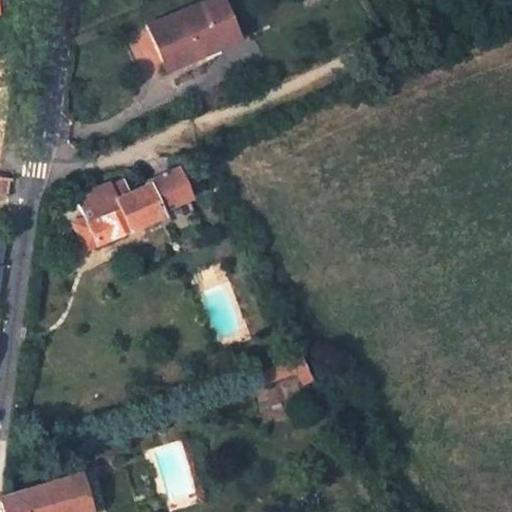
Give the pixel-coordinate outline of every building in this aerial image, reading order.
[(213,0),(151,27),(169,68),(197,55),(201,64),(214,58),(213,43),(232,35),(218,0),(213,0)] [(173,168),(144,181),(145,184),(158,212),(186,198),(173,168)] [(121,181),(108,186),(114,199),(126,193),(121,181)] [(106,184),(71,200),(83,224),(92,244),(159,214),(158,212),(145,184),(126,193),(114,199),(108,186),(106,184)] [(83,224),(72,229),(81,249),(92,244),(83,224)] [(246,377),(250,387),(307,368),(301,356),(279,364),(279,366),(246,377)] [(81,511),(95,508),(85,471),(5,495),(1,496),(5,509),(5,511),(81,511)]
